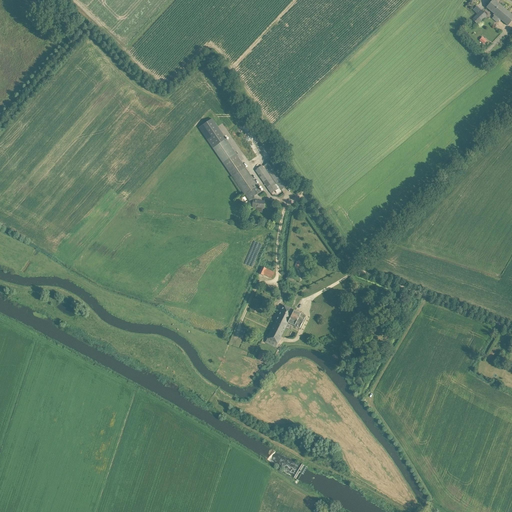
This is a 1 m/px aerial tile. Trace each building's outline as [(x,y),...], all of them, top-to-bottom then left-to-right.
[(511,15),(494,0),(492,0),(490,3),(486,8),(494,14),(493,15),(494,16),(492,18),(495,21),(498,18),(508,26),(511,20),(511,15)] [(471,19),(477,25),(486,16),(479,7),(475,11),(477,13),(471,19)] [(199,128),(213,148),(232,176),(244,195),(245,196),(253,207),(254,200),(254,196),(261,191),(257,186),(245,168),(226,139),(222,133),(218,126),(213,119),(212,119),(204,125),(199,128)] [(262,165),(255,170),(268,189),(271,193),(279,188),(281,190),(291,184),(292,183),(284,171),(281,173),(272,160),(268,163),(264,165),(262,166),(262,165)] [(253,207),(259,208),(264,208),(265,201),(254,200),(253,207)] [(262,267),(259,273),(264,275),(267,276),(270,271),(262,267)] [(289,323),(295,311),(284,306),(265,343),(275,347),(288,322),(289,323)] [(306,316),(295,311),(289,323),(300,328),(306,316)] [(260,359),(266,362),(269,355),(263,352),(260,359)]
